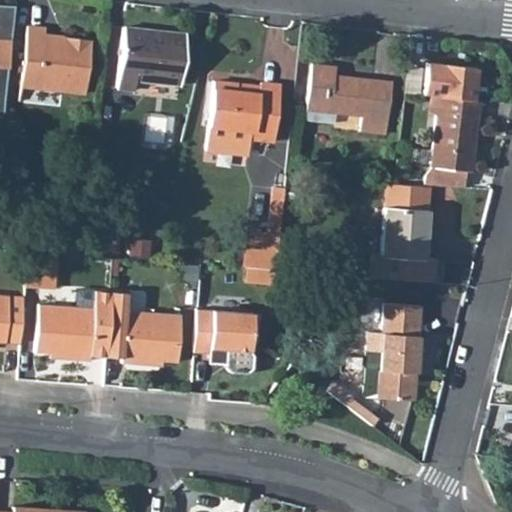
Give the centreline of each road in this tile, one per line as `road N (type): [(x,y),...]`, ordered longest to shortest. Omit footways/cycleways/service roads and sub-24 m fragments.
road 1 (residential): [(0,428),(206,446),(340,477),(415,511)]
road 2 (residential): [(511,198),(435,511)]
road 3 (residential): [(327,0),(511,21)]
